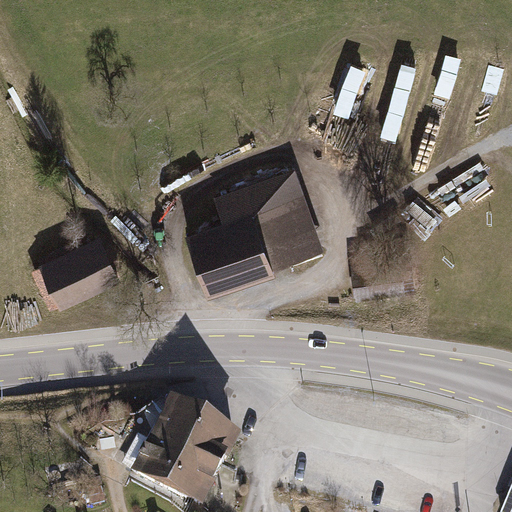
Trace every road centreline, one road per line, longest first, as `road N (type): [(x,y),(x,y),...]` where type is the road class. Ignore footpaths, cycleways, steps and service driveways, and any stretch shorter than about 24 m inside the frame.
road 1 (track): [(354,227),(322,173),(284,151),(214,172),(173,218),(170,249),(201,306),(243,325)]
road 2 (track): [(511,138),(473,147),(354,227),(329,271),(262,303),(243,325),(247,350)]
road 3 (primary): [(511,391),(410,366),(247,350)]
road 4 (primary): [(247,350),(0,369)]
